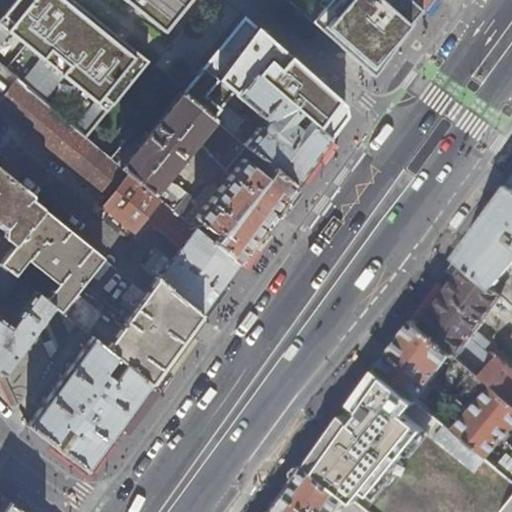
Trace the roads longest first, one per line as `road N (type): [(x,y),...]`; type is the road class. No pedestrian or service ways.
road 1 (primary): [(201,511),(511,72)]
road 2 (primary): [(401,140),(132,511)]
road 3 (residential): [(401,140),(244,0)]
road 4 (primary): [(507,0),(401,140)]
road 5 (residential): [(0,437),(107,511)]
